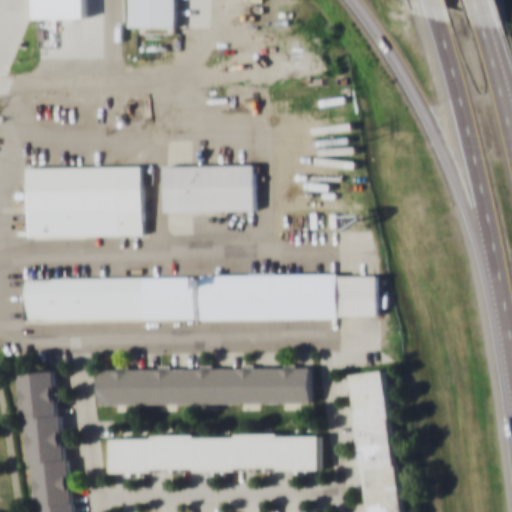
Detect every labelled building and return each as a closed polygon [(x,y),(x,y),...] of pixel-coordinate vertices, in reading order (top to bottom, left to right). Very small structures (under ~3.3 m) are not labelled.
[(131,0),(131,24),(177,25),(177,0),(131,0)] [(167,163),(167,209),(257,209),(257,163),(167,163)] [(32,233),(145,233),(145,166),(32,166),(32,233)] [(203,317),(380,316),(379,272),(203,273),(203,317)] [(27,276),(27,317),(198,316),(197,275),(27,276)] [(103,403),(313,401),(312,366),(103,368),(103,403)] [(354,372),(370,511),(403,511),(388,368),(354,372)] [(73,511),(60,369),(25,372),(39,511),(73,511)] [(113,471),(322,468),(322,432),(112,435),(113,471)]
